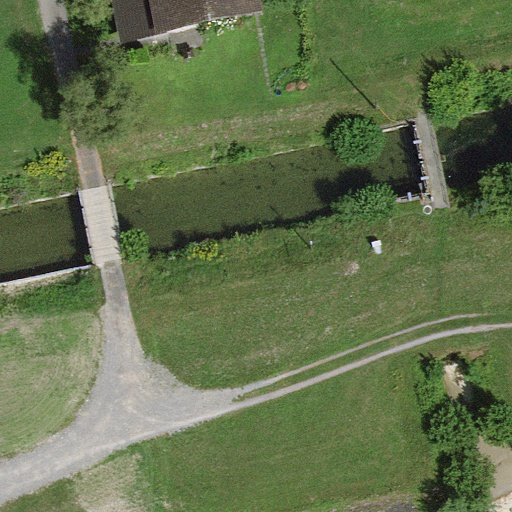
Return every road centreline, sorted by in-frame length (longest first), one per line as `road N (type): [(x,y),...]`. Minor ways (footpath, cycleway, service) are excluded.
road 1 (track): [(51,0),(130,352),(131,381),(117,424)]
road 2 (track): [(117,424),(231,400),(405,343),(511,319)]
road 3 (track): [(117,424),(77,457),(0,484)]
